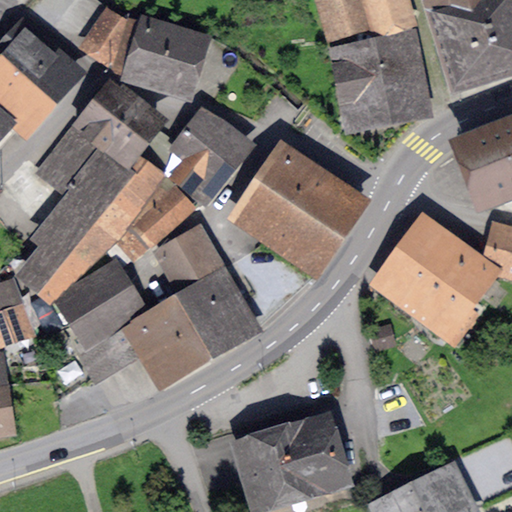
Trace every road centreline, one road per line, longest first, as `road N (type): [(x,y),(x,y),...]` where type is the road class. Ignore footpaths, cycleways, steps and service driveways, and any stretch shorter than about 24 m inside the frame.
road 1 (primary): [(395,189),(335,284),(271,344),(164,407),(0,467)]
road 2 (residential): [(395,189),(234,118),(107,78),(0,177)]
road 3 (primary): [(511,99),(435,136),(395,189)]
road 4 (residential): [(511,220),(395,189)]
